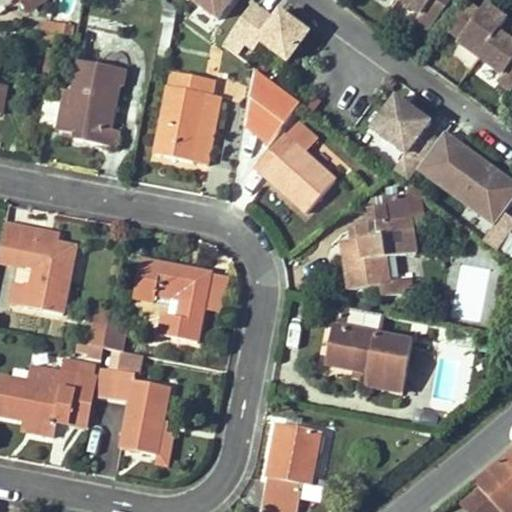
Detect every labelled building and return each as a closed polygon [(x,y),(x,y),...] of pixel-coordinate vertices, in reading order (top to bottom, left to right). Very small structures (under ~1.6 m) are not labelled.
[(24,0),(31,10),(45,0),(24,0)] [(187,0),(217,21),(232,0),(187,0)] [(400,0),(418,13),(414,18),(429,28),(448,0),(400,0)] [(456,43),(476,57),(502,21),(490,12),(487,16),(477,9),(466,1),(448,27),(461,35),(456,43)] [(265,16),(251,5),(231,33),(254,50),(260,42),(287,62),(307,34),(279,14),(272,25),(263,18),(265,16)] [(263,18),(272,25),(273,22),(265,16),(263,18)] [(502,21),(476,57),(499,73),(495,79),(509,89),(511,84),(511,25),(503,19),(502,21)] [(104,128),(111,130),(119,87),(122,88),(126,72),(81,63),(72,107),(65,105),(60,133),(76,136),(75,142),(100,147),(104,128)] [(193,164),(207,96),(211,97),(215,82),(172,74),(155,156),(193,164)] [(212,167),(226,100),(211,97),(207,96),(193,164),(212,167)] [(418,171),(439,142),(424,132),(430,124),(396,99),(372,131),(406,156),(394,172),(409,183),(418,171)] [(119,131),(111,130),(104,128),(100,147),(116,150),(119,131)] [(285,138),(256,170),(307,214),(335,182),(285,138)] [(439,142),(418,171),(433,182),(434,180),(468,205),(467,207),(494,227),(504,214),(511,202),(511,184),(501,176),(500,178),(496,182),(489,176),(492,173),(457,147),(453,152),(439,142)] [(496,182),(500,178),(492,173),(489,176),(496,182)] [(364,259),(346,262),(350,290),(380,287),(382,297),(413,293),(411,279),(391,282),(387,257),(418,253),(413,218),(425,216),(422,201),(410,202),(409,194),(384,198),(385,205),(372,207),(375,224),(360,226),(362,241),(364,259)] [(511,231),(511,219),(504,214),(494,227),(484,241),(486,243),(497,252),(511,231)] [(484,241),(464,227),(461,250),(467,251),(474,250),(480,247),(486,243),(484,241)] [(21,266),(33,268),(39,242),(27,239),(21,266)] [(343,243),(346,262),(364,259),(362,241),(343,243)] [(39,242),(33,268),(30,285),(16,282),(12,304),(63,315),(76,249),(39,242)] [(184,292),(182,303),(178,317),(166,315),(162,335),(198,342),(205,308),(222,312),(229,278),(212,274),(212,273),(142,258),(134,296),(154,301),(155,297),(157,286),(184,292)] [(155,297),(182,303),(184,292),(157,286),(155,297)] [(382,318),(342,310),(337,329),(332,328),(325,365),(367,374),(364,387),(402,394),(405,378),(412,344),(378,337),(382,318)] [(108,329),(104,350),(120,353),(124,332),(108,329)] [(101,367),(95,395),(115,399),(120,372),(120,371),(101,367)] [(69,426),(79,376),(60,372),(57,389),(0,378),(0,416),(24,421),(55,427),(55,423),(69,426)] [(130,404),(134,380),(136,375),(120,372),(115,399),(114,401),(130,404)] [(95,378),(79,376),(69,426),(85,429),(95,378)] [(419,381),(405,378),(402,394),(416,397),(419,381)] [(169,387),(134,380),(130,404),(121,450),(156,456),(156,454),(161,429),(169,387)] [(53,437),(55,427),(24,421),(22,431),(53,437)] [(277,426),(264,499),(300,506),(303,487),(311,488),(321,434),(277,426)] [(172,432),(161,429),(156,454),(168,456),(172,432)] [(499,511),(511,511),(511,450),(473,483),(499,511)] [(298,511),(300,506),(264,499),(261,511),(298,511)]
